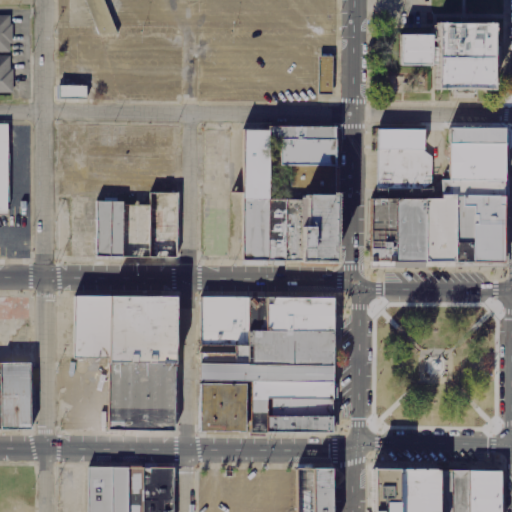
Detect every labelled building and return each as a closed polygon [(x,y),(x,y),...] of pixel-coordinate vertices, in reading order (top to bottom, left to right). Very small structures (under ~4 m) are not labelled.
[(102,0),(82,0),(97,39),(114,32),(102,0)] [(0,54),(9,54),(9,17),(0,17),(0,54)] [(385,36),(385,68),(411,68),(411,92),(473,93),(473,26),(411,26),(411,36),(385,36)] [(332,95),(333,56),(318,56),(318,95),(332,95)] [(10,58),(0,58),(0,95),(10,95),(10,58)] [(59,98),(87,97),(87,85),(59,86),(59,98)] [(9,124),(0,124),(0,212),(8,213),(9,124)] [(371,199),(372,263),(504,262),(503,124),(447,125),(447,179),(440,179),(440,199),(371,199)] [(241,128),(241,258),(331,259),(332,129),(241,128)] [(376,128),(375,187),(430,188),(431,155),(421,149),(421,128),(376,128)] [(97,204),(96,253),(172,254),(174,191),(147,190),(147,205),(97,204)] [(112,295),(74,295),(74,355),(112,355),(112,295)] [(112,295),(112,355),(111,360),(170,362),(172,296),(112,295)] [(198,296),(196,428),(329,430),(331,298),(198,296)] [(0,430),(31,431),(32,354),(0,353),(0,430)] [(111,360),(110,426),(169,427),(170,362),(111,360)] [(294,464),(293,511),(326,511),(327,465),(294,464)] [(88,511),(173,511),(173,465),(89,465),(88,511)] [(370,465),(368,511),(432,511),(434,466),(370,465)] [(450,469),(449,511),(497,511),(497,469),(450,469)]
